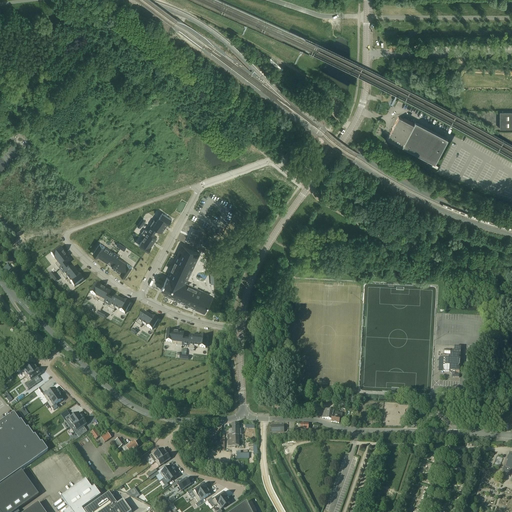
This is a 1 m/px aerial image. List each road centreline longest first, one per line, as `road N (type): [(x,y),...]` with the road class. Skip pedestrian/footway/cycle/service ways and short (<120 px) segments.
road 1 (unclassified): [(243,413),(343,428),(511,435)]
road 2 (residential): [(139,298),(99,272),(66,232),(199,185)]
road 3 (unclassified): [(243,413),(152,416),(93,375)]
road 4 (unclassified): [(240,330),(261,256),(307,189)]
road 5 (unknown): [(203,323),(218,294),(203,259),(248,200)]
road 6 (residential): [(347,134),(366,87),(367,0)]
road 7 (unclassified): [(93,375),(0,280)]
road 8 (residential): [(139,298),(199,185)]
road 9 (unclassified): [(0,299),(37,337),(93,375)]
